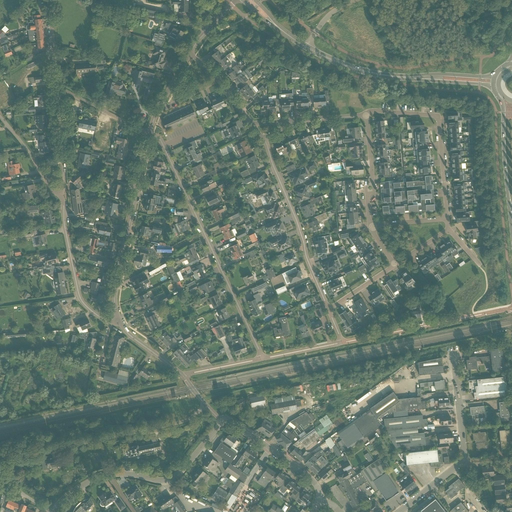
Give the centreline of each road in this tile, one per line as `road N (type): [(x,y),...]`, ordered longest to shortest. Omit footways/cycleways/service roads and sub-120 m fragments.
road 1 (residential): [(262,358),(161,141),(149,132)]
road 2 (unclassified): [(53,511),(107,474),(170,479),(223,419)]
road 3 (unclassified): [(204,404),(176,423),(9,454)]
road 4 (residential): [(149,132),(115,288),(119,319)]
road 5 (unclassified): [(398,511),(462,458),(453,354)]
road 6 (residential): [(328,309),(262,138)]
road 7 (residential): [(447,218),(437,116),(364,114)]
road 8 (residential): [(119,319),(99,317),(80,299),(59,195)]
road 9 (secondary): [(493,87),(503,112),(511,237)]
road 10 (residential): [(341,342),(473,316)]
road 11 (unclassified): [(319,502),(305,474),(223,419)]
